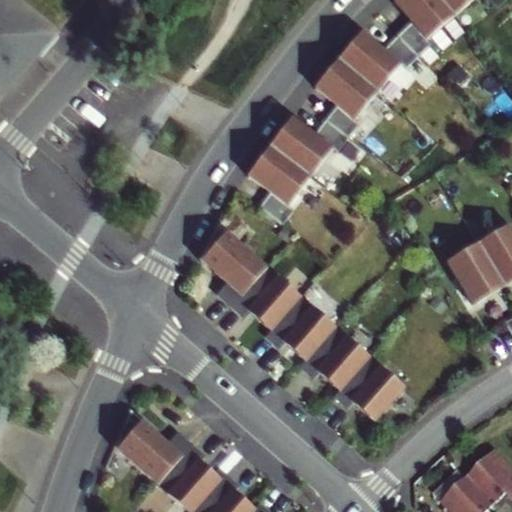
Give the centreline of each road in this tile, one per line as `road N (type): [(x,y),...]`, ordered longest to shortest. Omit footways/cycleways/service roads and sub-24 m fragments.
road 1 (residential): [(346,0),(222,154),(133,315)]
road 2 (residential): [(357,511),(133,315)]
road 3 (residential): [(133,315),(55,511)]
road 4 (residential): [(511,381),(440,430),(357,511)]
road 5 (residential): [(0,155),(96,46),(125,0)]
road 6 (residential): [(133,315),(0,195)]
